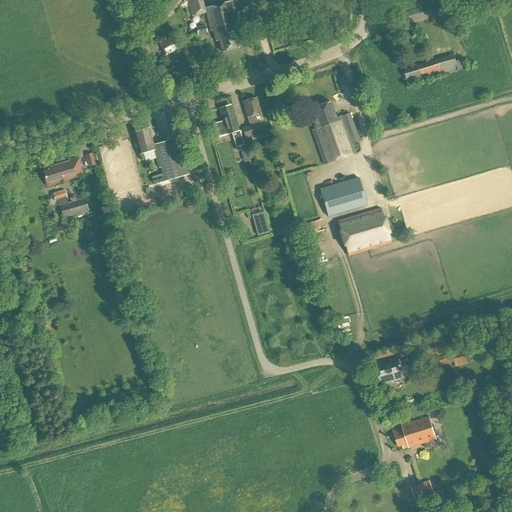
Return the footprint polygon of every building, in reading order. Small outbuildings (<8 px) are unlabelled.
[(189,0),(187,1),(191,18),(205,14),(210,32),(212,32),(216,42),(218,42),(221,53),(239,48),(237,43),(239,42),(237,35),(241,34),(233,3),(205,10),(202,0),(189,0)] [(205,27),(195,30),(197,37),(207,34),(205,27)] [(165,57),(170,53),(166,42),(160,45),(165,57)] [(402,70),(406,86),(456,71),(465,68),(462,59),(454,61),(452,55),(402,70)] [(245,139),(247,143),(252,141),(252,142),(262,139),(258,125),(255,115),(261,114),(256,98),(243,102),(247,118),(250,127),(242,129),(245,139)] [(312,131),(324,165),(355,154),(351,145),(359,142),(349,114),(336,119),(330,102),(311,109),(315,120),(312,121),(315,130),(312,131)] [(229,106),(221,109),(224,119),(222,119),(223,121),(214,124),(218,138),(227,135),(232,134),(236,148),(244,145),(239,131),(238,131),(233,114),(232,114),(229,106)] [(161,168),(164,182),(189,175),(178,138),(153,146),(148,129),(133,134),(139,155),(151,152),(151,154),(155,153),(159,169),(161,168)] [(88,166),(95,164),(93,154),(85,156),(88,166)] [(43,172),(47,186),(82,176),(77,159),(48,168),(49,171),(43,172)] [(320,190),(328,217),(366,205),(358,179),(320,190)] [(65,189),(53,192),(55,201),(58,200),(59,206),(63,218),(89,211),(86,198),(67,203),(66,198),(68,197),(65,189)] [(390,244),(380,209),(338,222),(348,256),(390,244)] [(257,235),(269,231),(262,210),(250,214),(257,235)] [(446,341),(435,343),(437,355),(449,352),(446,341)] [(455,363),(456,367),(467,364),(464,351),(439,357),(441,366),(455,363)] [(376,363),(377,367),(376,367),(380,385),(404,379),(403,373),(417,369),(415,358),(403,361),(404,363),(400,364),(399,358),(376,363)] [(429,418),(402,426),(403,428),(393,431),(398,447),(402,446),(403,449),(409,448),(436,440),(429,418)] [(424,491),(422,485),(411,489),(415,500),(434,493),(432,488),(424,491)]
